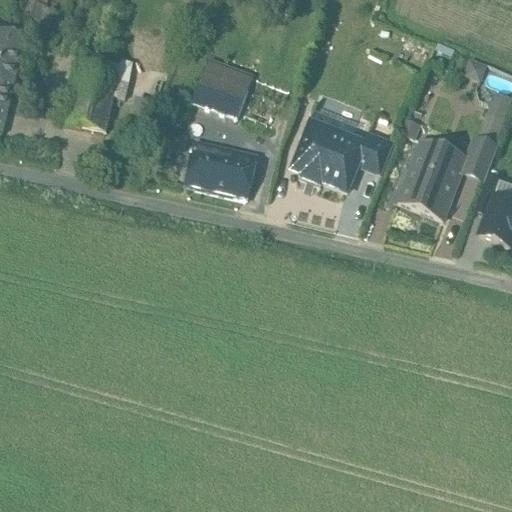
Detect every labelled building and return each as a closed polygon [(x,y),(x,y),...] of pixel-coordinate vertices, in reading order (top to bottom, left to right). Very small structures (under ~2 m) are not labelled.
[(46,0),(16,0),(12,17),(40,24),(46,0)] [(23,40),(0,34),(0,99),(8,101),(23,40)] [(115,86),(112,101),(118,103),(127,64),(83,54),(77,77),(115,86)] [(467,60),(461,76),(479,83),(485,67),(467,60)] [(252,80),(220,67),(214,81),(247,94),(252,80)] [(112,101),(115,86),(77,77),(76,77),(64,128),(103,137),(112,101)] [(214,81),(202,77),(190,108),(235,124),(247,94),(214,81)] [(492,94),(477,134),(496,141),(510,100),(492,94)] [(404,121),(400,138),(414,142),(418,125),(404,121)] [(324,134),(321,143),(305,136),(291,174),(346,196),(357,169),(365,149),(363,149),(324,134)] [(391,149),(367,140),(363,149),(365,149),(357,169),(379,178),(391,149)] [(496,152),(473,143),(466,162),(461,177),(484,185),(485,180),(496,152)] [(466,162),(421,144),(396,206),(442,224),(461,177),(466,162)] [(221,154),(194,147),(189,168),(183,167),(182,172),(187,174),(183,189),(212,195),(221,154)] [(254,161),(221,154),(212,195),(244,203),(254,161)] [(499,186),(485,180),(484,185),(473,214),(486,219),(492,202),(493,202),(499,186)] [(511,208),(493,202),(492,202),(486,219),(478,239),(510,251),(511,244),(511,208)]
